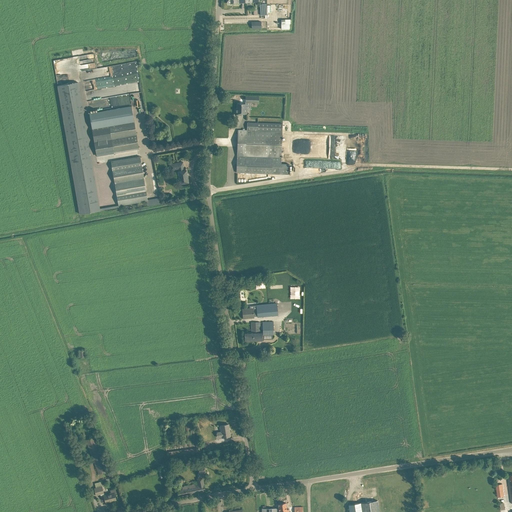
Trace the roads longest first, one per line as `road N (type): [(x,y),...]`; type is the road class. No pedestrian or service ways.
road 1 (unclassified): [(253,489),(209,192),(217,0)]
road 2 (unclassified): [(308,481),(511,449)]
road 3 (unclassified): [(134,511),(253,489)]
